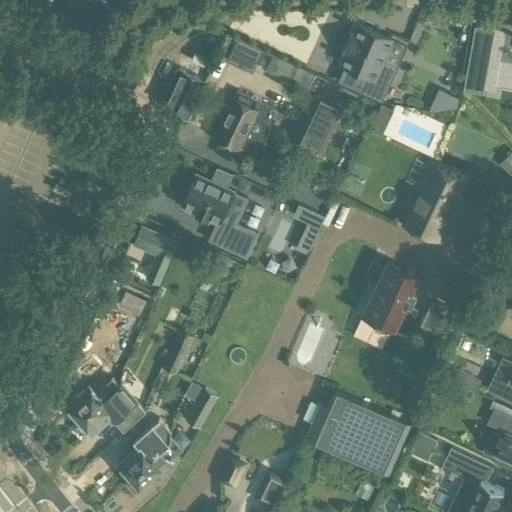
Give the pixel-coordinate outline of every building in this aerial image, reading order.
[(345,64),(338,80),(383,100),(398,65),(382,58),(391,39),(392,37),(360,23),(355,33),(352,32),(344,50),(347,52),(342,62),(345,64)] [(475,26),(463,88),(477,90),(488,28),(475,26)] [(239,37),(228,60),(251,71),(262,48),(239,37)] [(266,69),(267,70),(306,88),(305,89),(307,90),(316,72),(274,52),(266,69)] [(196,107),(194,106),(206,80),(178,67),(161,105),(188,118),(190,114),(192,115),(196,107)] [(449,122),(461,94),(438,84),(427,112),(449,122)] [(237,90),(234,96),(234,97),(233,97),(215,136),(243,148),(243,146),(257,152),(264,134),(268,133),(271,126),(269,123),(276,106),(237,90)] [(316,97),(296,140),(321,152),(342,109),(316,97)] [(115,174),(92,162),(83,182),(107,193),(115,174)] [(199,170),(186,199),(201,206),(200,209),(210,214),(212,211),(221,216),(212,235),(250,252),(261,228),(239,218),(250,194),(227,183),(234,169),(220,162),(213,177),(199,170)] [(426,190),(422,188),(405,223),(416,228),(423,214),(445,224),(466,178),(438,165),(426,190)] [(313,209),(299,203),(294,215),(308,221),(313,209)] [(142,224),(133,243),(156,254),(145,277),(158,283),(177,240),(142,224)] [(236,280),(244,264),(226,256),(227,255),(216,250),(208,268),(218,273),(219,273),(236,280)] [(421,274),(388,259),(362,313),(388,325),(386,330),(413,343),(423,324),(445,334),(454,316),(430,305),(426,312),(407,303),(421,274)] [(147,299),(126,289),(119,303),(140,313),(147,299)] [(163,366),(176,372),(194,336),(181,330),(163,366)] [(96,391),(89,383),(65,404),(78,419),(102,398),(121,382),(114,374),(96,391)] [(511,376),(503,395),(511,399),(511,376)] [(186,393),(196,399),(186,417),(200,425),(217,394),(193,380),(186,393)] [(102,398),(78,419),(91,434),(115,412),(111,408),(129,392),(121,382),(102,398)] [(306,437),(389,473),(411,422),(337,390),(329,408),(321,404),(306,437)] [(146,411),(135,399),(116,416),(127,428),(146,411)] [(487,443),(498,449),(496,452),(511,459),(511,416),(494,408),(488,421),(496,425),(487,443)] [(139,445),(118,462),(130,477),(170,443),(171,436),(171,430),(159,417),(134,439),(139,445)] [(420,428),(415,439),(430,445),(435,434),(420,428)] [(130,477),(128,479),(134,487),(136,485),(142,492),(166,472),(165,470),(173,463),(169,459),(182,448),(171,436),(170,443),(130,477)] [(451,445),(441,466),(450,470),(449,473),(453,474),(454,472),(463,476),(446,511),(492,511),(504,488),(486,479),(493,465),(451,445)] [(245,463),(232,457),(222,477),(235,483),(245,463)] [(260,495),(272,501),(283,478),(270,472),(260,495)] [(230,511),(219,503),(211,511),(230,511)]
